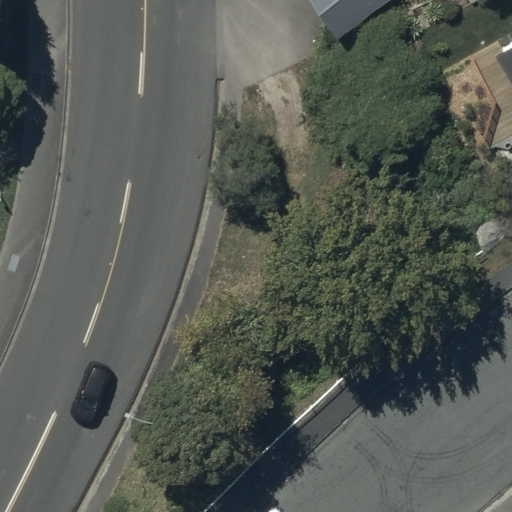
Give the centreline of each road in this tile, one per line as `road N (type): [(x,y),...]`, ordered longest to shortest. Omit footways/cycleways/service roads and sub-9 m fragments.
road 1 (secondary): [(8,511),(82,358),(128,201),(144,0)]
road 2 (residential): [(361,511),(511,373)]
